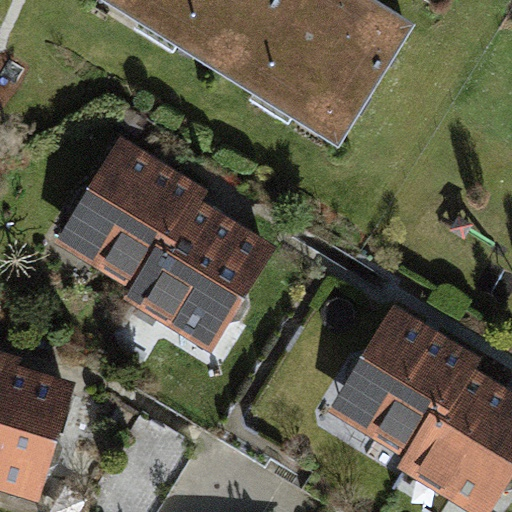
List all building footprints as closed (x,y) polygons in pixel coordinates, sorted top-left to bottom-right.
[(421,33),(367,0),(96,0),(95,2),(344,157),(421,33)] [(198,193),(122,146),(65,234),(141,282),(192,202),(198,193)] [(268,248),(192,202),(141,282),(135,292),(211,339),(268,248)] [(472,366),(396,319),(339,413),(414,459),(465,377),(472,366)] [(10,365),(0,362),(0,480),(35,491),(65,393),(7,375),(10,365)] [(485,511),(511,466),(511,404),(465,377),(414,459),(409,468),(482,511),(485,511)]
